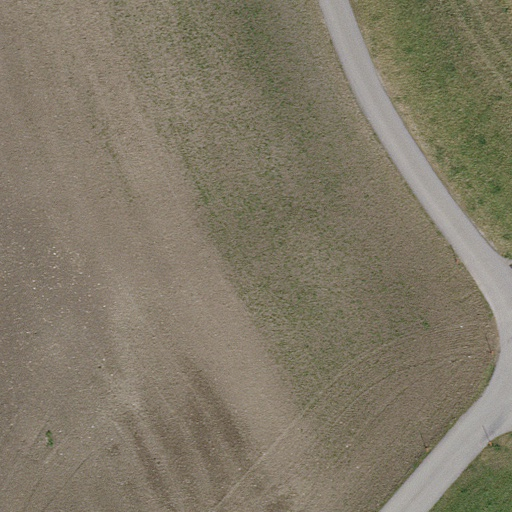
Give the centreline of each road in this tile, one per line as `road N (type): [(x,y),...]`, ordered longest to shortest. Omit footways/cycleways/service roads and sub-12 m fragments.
road 1 (track): [(354,0),(406,148),(511,329)]
road 2 (track): [(511,406),(421,511)]
